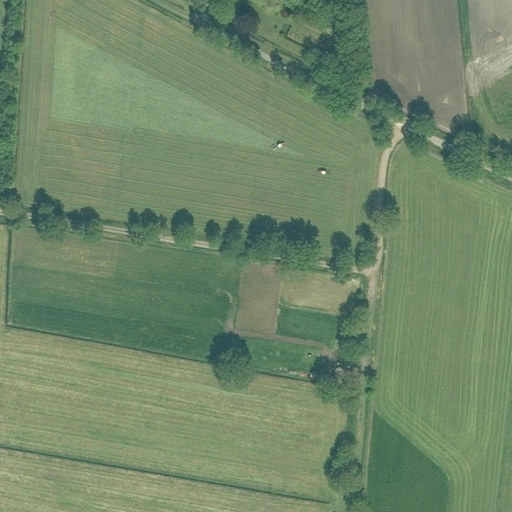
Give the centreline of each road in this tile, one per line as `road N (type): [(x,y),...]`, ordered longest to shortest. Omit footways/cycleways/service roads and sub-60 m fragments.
road 1 (track): [(349,511),(371,267),(0,209)]
road 2 (unclassified): [(511,177),(192,15)]
road 3 (track): [(406,127),(387,153),(371,267)]
